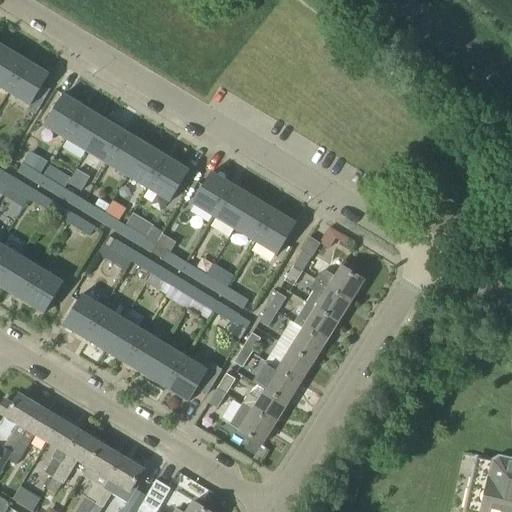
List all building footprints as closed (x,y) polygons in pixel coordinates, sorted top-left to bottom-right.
[(120,0),(142,45),(191,23),(185,10),(198,4),(196,0),(120,0)] [(313,29),(279,0),(245,0),(232,16),(285,61),(313,29)] [(164,60),(204,49),(201,35),(160,45),(164,60)] [(0,87),(9,93),(27,64),(6,52),(0,62),(0,87)] [(27,64),(9,93),(30,106),(48,77),(27,64)] [(66,140),(84,111),(63,98),(46,127),(66,140)] [(87,152),(104,123),(84,111),(66,140),(87,152)] [(108,165),(125,136),(104,123),(87,152),(108,165)] [(429,149),(440,131),(427,124),(417,141),(429,149)] [(128,177),(146,148),(125,136),(108,165),(128,177)] [(149,190),(166,161),(146,148),(128,177),(149,190)] [(38,187),(44,178),(23,166),(28,156),(19,150),(9,168),(16,172),(15,174),(38,187)] [(166,161),(149,190),(170,202),(187,174),(166,161)] [(0,184),(6,188),(12,179),(0,172),(0,184)] [(60,201),(66,192),(63,190),(68,181),(53,173),(49,180),(44,178),(38,187),(60,201)] [(214,218),(232,188),(211,176),(193,206),(214,218)] [(27,200),(32,191),(12,179),(6,188),(27,200)] [(235,231),(253,201),(232,188),(214,218),(235,231)] [(47,213),(52,204),(32,191),(27,200),(47,213)] [(83,214),(89,204),(66,192),(60,201),(83,214)] [(105,228),(111,218),(104,214),(108,206),(97,200),(93,207),(89,204),(83,214),(105,228)] [(256,243),(274,213),(253,201),(235,231),(256,243)] [(68,225),(73,216),(52,204),(47,213),(68,225)] [(127,241),(137,225),(136,225),(137,224),(135,223),(130,231),(128,229),(134,218),(130,216),(125,227),(118,223),(122,215),(116,211),(112,219),(111,218),(105,228),(127,241)] [(274,213),(256,243),(277,256),(295,226),(274,213)] [(73,216),(68,225),(88,238),(94,229),(73,216)] [(150,255),(163,233),(153,228),(154,225),(143,219),(139,226),(137,225),(127,241),(150,255)] [(328,229),(325,234),(345,246),(348,241),(328,229)] [(132,264),(137,256),(115,242),(109,250),(132,264)] [(4,285),(20,259),(0,247),(0,286),(2,288),(4,285)] [(178,260),(166,252),(160,261),(173,269),(178,260)] [(292,268),(301,273),(310,259),(301,253),(292,268)] [(154,278),(160,269),(137,256),(132,264),(154,278)] [(25,297),(40,272),(20,259),(4,285),(2,288),(23,301),(25,297)] [(195,282),(201,273),(178,260),(173,269),(195,282)] [(292,288),(301,273),(292,268),(283,282),(292,288)] [(177,291),(182,283),(160,269),(154,278),(177,291)] [(315,280),(351,303),(363,283),(341,269),(335,279),(325,272),(318,274),(315,280)] [(25,297),(23,301),(44,313),(61,284),(40,272),(25,297)] [(217,296),(223,287),(201,273),(195,282),(217,296)] [(338,324),(351,303),(315,280),(310,288),(312,293),(305,305),(315,311),(316,310),(338,324)] [(199,305),(204,296),(182,283),(177,291),(199,305)] [(223,287),(217,296),(240,310),(245,300),(223,287)] [(267,308),(276,314),(284,299),(275,294),(267,308)] [(221,318),(226,310),(204,296),(199,305),(221,318)] [(90,330),(102,309),(82,297),(64,326),(85,339),(90,330)] [(267,328),(276,314),(267,308),(258,323),(267,328)] [(111,342),(123,322),(102,309),(90,330),(85,339),(106,351),(111,342)] [(226,310),(221,318),(244,332),(249,323),(226,310)] [(325,344),(338,324),(316,310),(315,311),(303,330),(325,344)] [(131,354),(143,334),(123,322),(111,342),(106,351),(126,363),(131,354)] [(313,365),(325,344),(303,330),(290,351),(313,365)] [(152,366),(164,346),(143,334),(131,354),(126,363),(147,376),(152,366)] [(241,349),(250,355),(259,340),(250,334),(241,349)] [(173,378),(185,359),(164,346),(152,366),(147,376),(167,388),(173,378)] [(241,369),(250,355),(241,349),(232,364),(241,369)] [(300,385),(313,365),(290,351),(278,371),(300,385)] [(173,378),(167,388),(188,401),(194,391),(206,372),(185,359),(173,378)] [(206,372),(194,391),(205,397),(221,371),(210,365),(206,372)] [(287,405),(300,385),(278,371),(272,380),(265,375),(258,387),(287,405)] [(216,390),(225,396),(234,381),(225,375),(216,390)] [(275,425),(287,405),(258,387),(265,392),(258,402),(247,395),(240,406),(252,413),(253,411),(275,425)] [(216,410),(225,396),(216,390),(207,405),(216,410)] [(12,455),(40,408),(19,396),(14,405),(6,400),(0,409),(0,414),(16,425),(2,450),(12,455)] [(262,446),(275,425),(253,411),(252,413),(240,406),(229,426),(240,432),(262,446)] [(47,443),(61,421),(40,408),(12,455),(20,459),(33,435),(47,443)] [(53,480),(81,433),(61,421),(47,443),(56,449),(50,459),(52,460),(43,474),(52,479),(53,480)] [(87,468),(101,445),(81,433),(53,480),(52,479),(46,490),(54,495),(61,484),(62,485),(77,462),(86,467),(87,468)] [(94,505),(122,458),(101,445),(87,468),(86,467),(80,477),(92,484),(84,499),(93,504),(94,505)] [(143,471),(122,458),(94,505),(93,504),(88,511),(100,511),(110,495),(126,505),(121,511),(136,511),(142,503),(145,497),(135,492),(139,485),(136,483),(143,471)] [(511,511),(511,461),(499,459),(493,463),(477,459),(464,511),(511,511)] [(154,481),(142,503),(157,511),(170,490),(154,481)] [(157,511),(142,503),(141,504),(139,508),(136,511),(157,511)]
